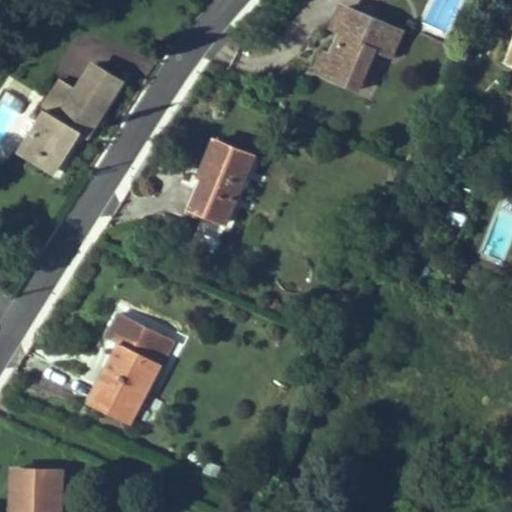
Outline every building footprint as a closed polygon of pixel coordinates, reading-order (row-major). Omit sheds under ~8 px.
[(325,52),(318,70),(337,77),(335,80),(350,86),(358,67),(367,71),(375,50),(392,56),(401,32),(386,26),(388,22),(361,12),(359,17),(341,8),(333,27),(343,32),(343,42),(337,40),(331,54),(325,52)] [(60,117),(48,110),(27,142),(59,163),(84,123),(93,128),(100,117),(121,82),(93,64),(60,117)] [(358,67),(350,86),(358,90),(367,71),(358,67)] [(205,213),(193,244),(214,253),(226,222),(253,155),(215,139),(200,176),(205,178),(192,208),(205,213)] [(59,163),(27,142),(22,151),(54,172),(59,163)] [(261,158),(253,155),(226,222),(234,225),(261,158)] [(110,369),(92,404),(130,423),(173,339),(121,312),(112,330),(108,337),(120,344),(108,368),(110,369)] [(105,339),(86,374),(97,380),(116,345),(105,339)] [(60,511),(63,471),(15,469),(14,489),(13,507),(25,508),(24,511),(60,511)]
